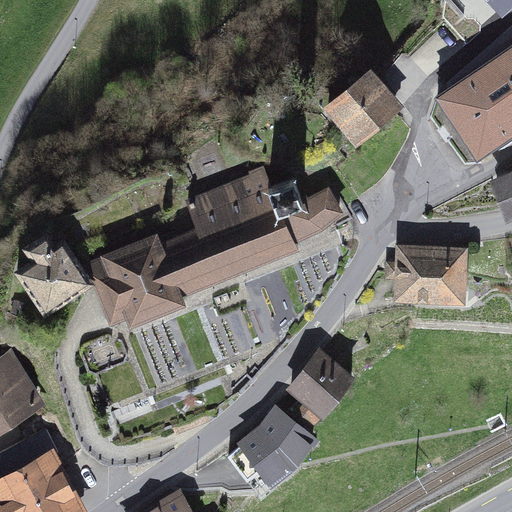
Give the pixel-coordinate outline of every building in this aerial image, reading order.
[(511,52),(444,100),(484,158),(511,138),(511,52)] [(371,74),(334,111),(361,139),(399,102),(371,74)] [(511,169),(494,178),(511,213),(511,169)] [(214,221),(125,257),(154,329),(211,306),(208,298),(317,254),(310,238),(341,225),(323,181),(292,193),(283,170),(206,201),(214,221)] [(482,245),(409,243),(408,301),(481,302),(482,245)] [(37,264),(19,275),(44,315),(91,286),(66,247),(48,258),(43,249),(31,256),(37,264)] [(12,353),(0,359),(0,439),(46,413),(12,353)] [(319,358),(290,393),(321,419),(350,383),(319,358)] [(281,406),(226,452),(256,488),(311,441),(281,406)] [(58,448),(0,480),(0,495),(9,511),(88,511),(92,510),(58,448)] [(193,511),(181,492),(149,511),(193,511)]
